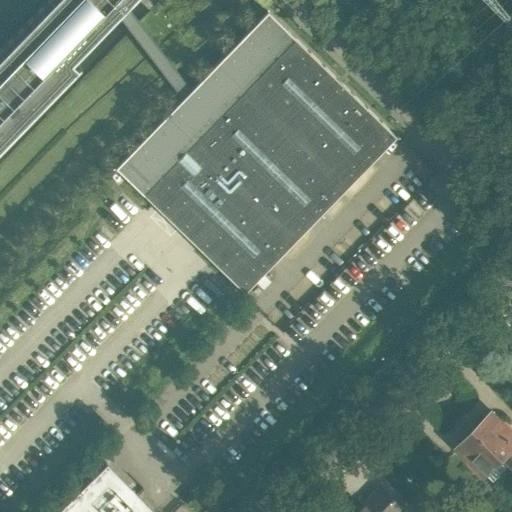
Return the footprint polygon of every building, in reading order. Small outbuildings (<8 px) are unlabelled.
[(0,147),(79,66),(74,61),(73,60),(73,59),(116,14),(126,5),(130,0),(51,0),(0,53),(0,147)] [(182,99),(115,167),(244,292),(396,136),(267,11),(191,89),(126,5),(116,14),(182,99)] [(501,427),(490,416),(464,442),(465,443),(461,447),(487,473),(505,455),(507,457),(507,458),(511,462),(511,437),(511,436),(511,426),(507,421),(501,427)] [(154,511),(106,463),(56,511),(154,511)] [(394,511),(398,509),(379,491),(358,511),(394,511)]
